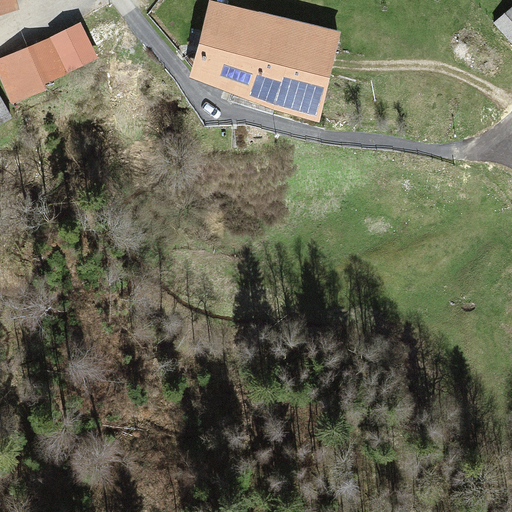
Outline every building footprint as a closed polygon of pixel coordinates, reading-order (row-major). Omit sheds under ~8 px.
[(0,0),(0,15),(20,9),(17,0),(0,0)] [(344,39),(213,14),(198,91),(329,116),(344,39)] [(511,14),(496,29),(511,46),(511,14)] [(78,31),(0,66),(0,79),(13,108),(46,93),(43,85),(92,62),(78,31)] [(0,108),(0,127),(8,123),(0,108)]
